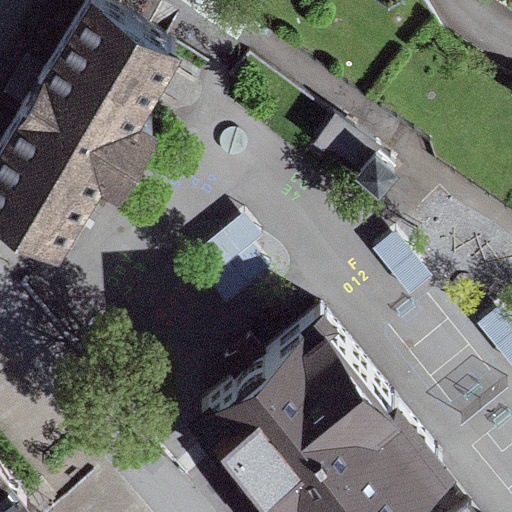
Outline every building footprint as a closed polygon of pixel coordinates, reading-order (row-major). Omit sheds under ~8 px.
[(141,0),(77,0),(0,132),(0,186),(63,223),(100,159),(121,171),(161,103),(145,93),(184,25),(141,0)] [(232,0),(193,0),(236,30),(249,12),(232,0)] [(336,102),(313,133),(354,162),(357,158),(376,132),(336,102)] [(399,149),(376,132),(357,158),(379,175),(399,149)] [(361,511),(454,438),(326,281),(190,391),(235,447),(288,511),(361,511)] [(209,468),(245,511),(288,511),(235,447),(209,468)] [(53,511),(0,449),(0,511),(53,511)] [(488,511),(472,492),(447,511),(488,511)]
